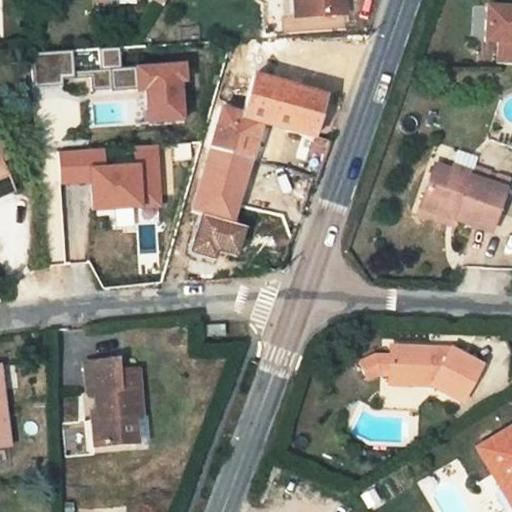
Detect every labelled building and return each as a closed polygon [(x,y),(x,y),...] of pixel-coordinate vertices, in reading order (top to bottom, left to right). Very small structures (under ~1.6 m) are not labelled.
[(142,0),(159,11),(165,0),(92,0),(92,4),(132,3),(131,0),(142,0)] [(294,0),(294,1),(295,3),(298,3),(298,25),(339,23),(338,0),(337,0),(332,0),(331,0),(294,0)] [(298,25),(298,3),(295,3),(294,1),(289,2),(290,25),(298,25)] [(511,24),(475,23),(473,56),(486,57),(485,79),(511,80),(511,24)] [(73,81),(71,49),(32,51),(33,83),(73,81)] [(180,63),(135,66),(136,85),(143,84),(145,120),(179,118),(176,79),(181,79),(180,63)] [(177,214),(215,228),(235,172),(240,173),(255,131),(305,147),(319,107),(245,81),(231,120),(210,113),(177,214)] [(100,150),(59,152),(61,182),(90,181),(91,208),(159,204),(156,145),(129,146),(129,163),(101,164),(100,150)] [(432,185),(418,179),(406,216),(442,227),(440,235),(474,246),(491,193),(480,189),(476,200),(467,197),(471,186),(456,181),(454,186),(433,180),(432,185)] [(471,186),(467,197),(476,200),(480,189),(471,186)] [(403,222),(440,235),(442,227),(406,216),(403,222)] [(212,327),(194,327),(194,338),(213,338),(212,327)] [(364,390),(374,391),(395,391),(396,401),(417,402),(449,416),(467,379),(436,364),(432,370),(417,364),(375,364),(375,374),(361,373),(345,380),(352,396),(364,390)] [(110,367),(75,368),(77,397),(81,396),(83,424),(78,424),(79,453),(121,451),(120,423),(131,423),(129,395),(111,395),(110,367)] [(374,401),(396,401),(395,391),(374,391),(374,401)] [(466,464),(490,505),(497,501),(503,511),(511,511),(511,444),(508,439),(466,464)] [(494,511),(503,511),(497,501),(490,505),(494,511)]
